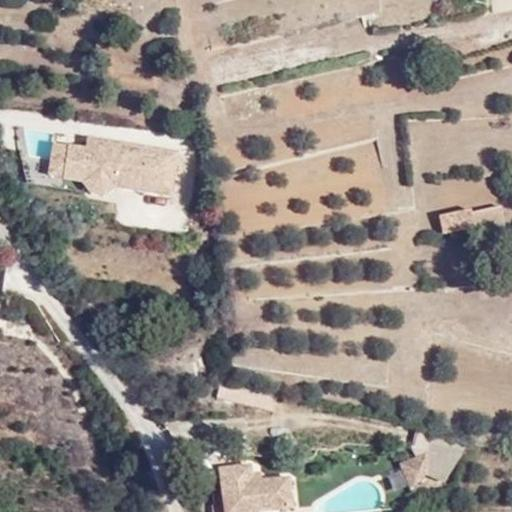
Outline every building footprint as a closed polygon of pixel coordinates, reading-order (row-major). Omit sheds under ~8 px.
[(172,198),(175,150),(86,137),(85,145),(51,141),(46,181),(81,184),(88,195),(105,196),(116,188),(172,198)] [(440,205),(442,223),(504,208),(499,191),(481,198),(478,192),(440,205)] [(475,440),(433,430),(430,455),(402,465),(415,495),(429,477),(447,485),(475,440)] [(92,439),(71,450),(85,477),(107,465),(92,439)] [(252,465),(223,469),(218,469),(222,511),(272,511),(294,509),(290,476),(261,479),(261,472),(253,474),(252,465)]
